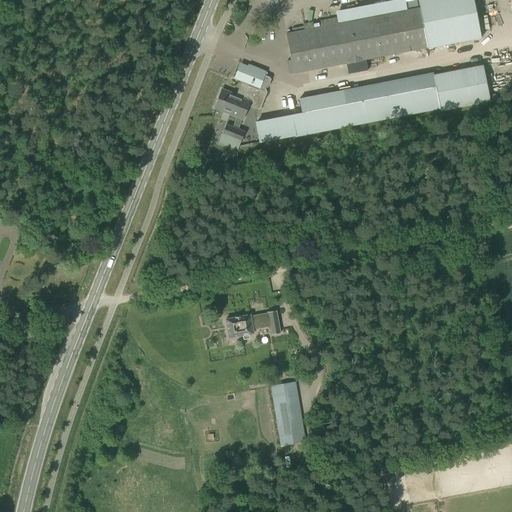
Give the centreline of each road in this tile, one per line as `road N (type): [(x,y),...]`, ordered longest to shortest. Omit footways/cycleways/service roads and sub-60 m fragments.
road 1 (track): [(162,291),(511,221)]
road 2 (primary): [(94,296),(212,0)]
road 3 (primary): [(24,511),(88,314)]
